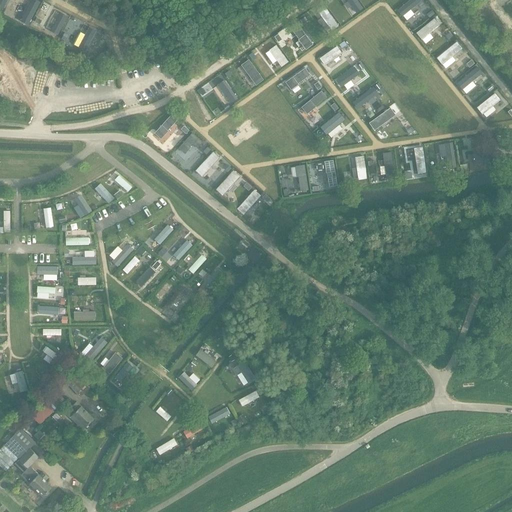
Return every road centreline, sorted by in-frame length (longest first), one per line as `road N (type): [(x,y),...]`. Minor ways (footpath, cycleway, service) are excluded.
road 1 (unclassified): [(0,132),(130,137),(147,146),(300,272),(348,297),(407,345),(439,388)]
road 2 (unclassified): [(151,511),(261,450),(353,448)]
road 3 (unclassified): [(439,388),(489,273),(511,242)]
road 4 (unclassified): [(240,511),(353,448)]
